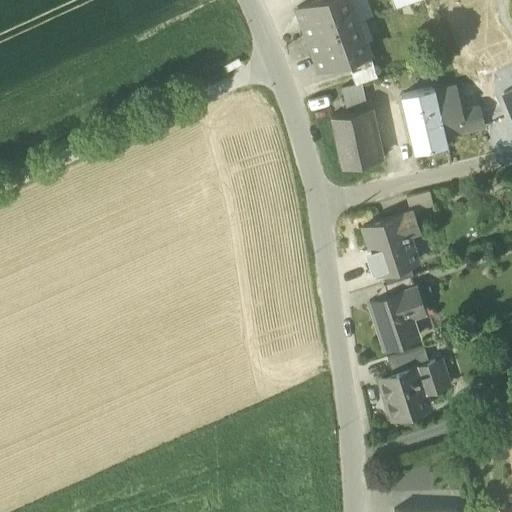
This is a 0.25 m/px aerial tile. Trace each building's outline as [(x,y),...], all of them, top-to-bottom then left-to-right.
[(314,0),(296,6),(307,37),(357,19),(349,0),(314,0)] [(366,0),(349,0),(357,19),(371,14),(366,0)] [(368,49),(357,19),(307,37),(318,67),(346,57),(368,49)] [(346,57),(350,70),(372,62),(368,49),(346,57)] [(341,87),(346,111),(366,107),(361,83),(341,87)] [(446,143),(444,134),(434,93),(433,88),(401,96),(413,151),(446,143)] [(455,88),(434,93),(444,134),(482,128),(478,107),(460,110),(455,88)] [(511,88),(503,92),(511,111),(511,88)] [(330,115),(341,166),(378,158),(366,107),(346,111),(330,115)] [(409,195),(412,207),(435,201),(433,190),(409,195)] [(377,268),(378,271),(383,269),(410,260),(417,258),(408,231),(417,228),(411,208),(363,224),(369,246),(377,268)] [(367,271),(377,268),(369,246),(360,249),(367,271)] [(383,269),(386,282),(410,274),(413,273),(410,260),(383,269)] [(414,285),(410,274),(386,282),(384,282),(388,293),(414,285)] [(370,299),(385,345),(419,334),(412,313),(410,306),(421,302),(415,284),(414,285),(388,293),(370,299)] [(410,306),(412,313),(423,310),(421,302),(410,306)] [(386,357),(391,372),(414,365),(414,366),(428,362),(428,360),(423,346),(386,357)] [(428,362),(414,366),(414,365),(391,372),(379,376),(392,417),(427,405),(422,391),(442,385),(434,359),(428,360),(428,362)] [(502,395),(497,380),(477,387),(482,402),(502,395)]
